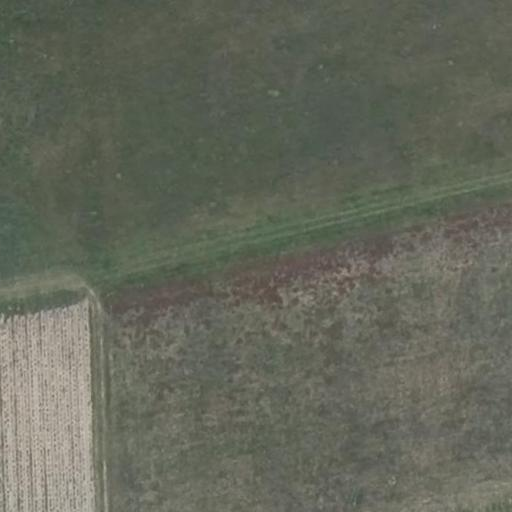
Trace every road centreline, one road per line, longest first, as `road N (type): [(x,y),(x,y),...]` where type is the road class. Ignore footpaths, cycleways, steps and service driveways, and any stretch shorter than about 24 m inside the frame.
road 1 (track): [(511,170),(0,299)]
road 2 (track): [(102,511),(94,275)]
